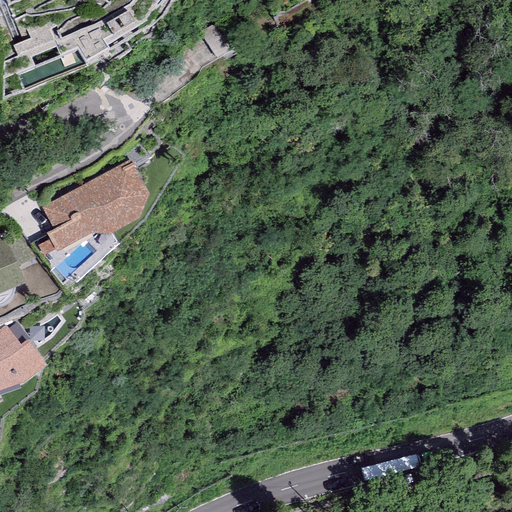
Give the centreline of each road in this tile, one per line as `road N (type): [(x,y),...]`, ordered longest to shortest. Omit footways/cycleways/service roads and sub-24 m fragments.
road 1 (residential): [(0,206),(105,144),(129,106),(111,96),(0,128)]
road 2 (primary): [(225,511),(511,427)]
